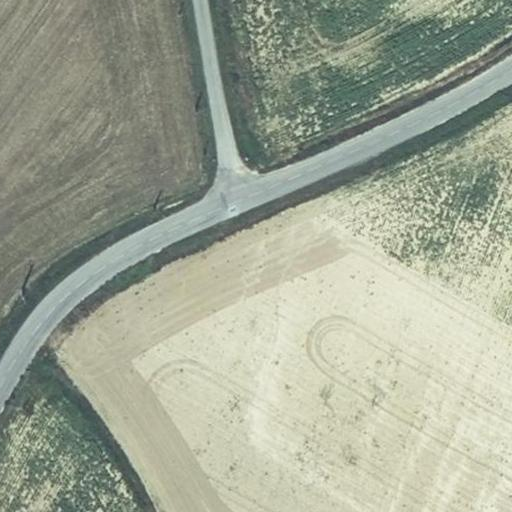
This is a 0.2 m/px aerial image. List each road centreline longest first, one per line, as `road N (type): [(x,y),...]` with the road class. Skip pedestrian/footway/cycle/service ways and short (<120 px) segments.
road 1 (tertiary): [(233,204),(511,69)]
road 2 (tertiary): [(0,389),(62,295),(135,247),(233,204)]
road 3 (unclassified): [(196,0),(233,204)]
